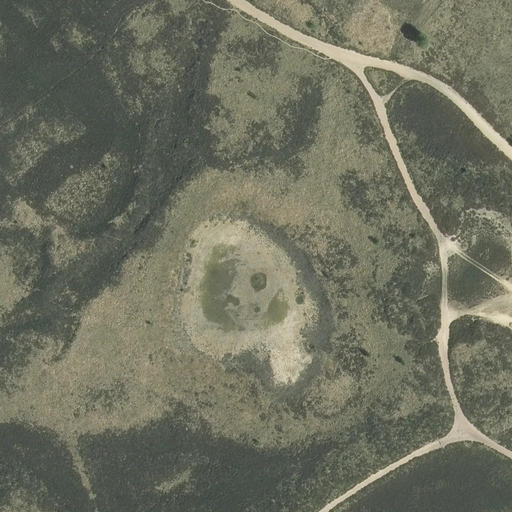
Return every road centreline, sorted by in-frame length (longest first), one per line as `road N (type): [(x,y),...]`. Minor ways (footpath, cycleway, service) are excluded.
road 1 (track): [(235,0),(333,52),(449,92),(511,151)]
road 2 (track): [(333,52),(368,84),(402,174),(442,241),(443,310)]
road 3 (track): [(511,320),(443,310),(443,357),(462,428),(511,456)]
road 4 (track): [(323,511),(462,428)]
